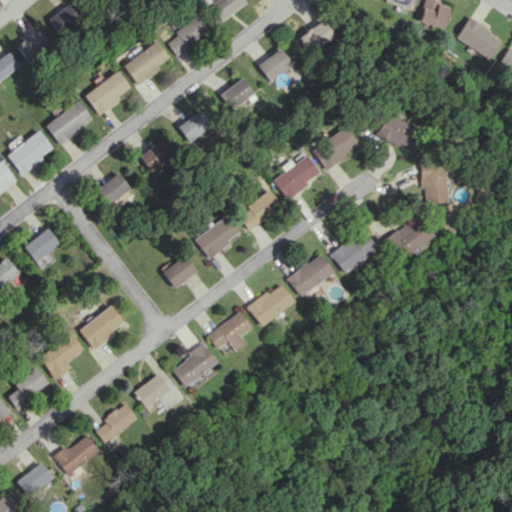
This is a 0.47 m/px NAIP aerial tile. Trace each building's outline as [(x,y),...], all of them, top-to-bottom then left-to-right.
[(211,0),(206,4),(219,20),(243,2),(241,0),(211,0)] [(421,0),(415,20),(440,28),(447,4),(434,0),(421,0)] [(45,15),(52,31),(76,20),(68,4),(45,15)] [(173,55),(205,31),(193,14),(170,31),(173,35),(163,42),(173,55)] [(452,37),(486,59),(499,40),(466,17),(452,37)] [(296,37),(308,53),(331,35),(319,19),(296,37)] [(13,44),(27,61),(48,45),(35,28),(13,44)] [(166,58),(152,40),(119,65),(134,83),(166,58)] [(511,50),(506,46),(494,64),(511,76),(511,50)] [(267,80),(289,64),(276,47),(254,64),(267,80)] [(0,55),(0,78),(17,64),(6,50),(0,55)] [(94,114),(117,100),(114,95),(126,88),(116,71),(81,91),(94,114)] [(229,109),(251,92),(239,77),(217,94),(229,109)] [(89,118),(74,100),(43,125),(57,143),(89,118)] [(186,141),(209,127),(198,110),(175,124),(186,141)] [(417,129),(383,113),(373,134),(406,150),(417,129)] [(308,147),(320,167),(354,147),(342,127),(308,147)] [(51,151),(38,131),(4,151),(16,172),(51,151)] [(151,172),(171,154),(158,139),(137,156),(151,172)] [(316,174),(303,154),(290,164),(287,160),(278,166),(282,171),(270,179),(283,197),(316,174)] [(0,187),(12,179),(0,161),(0,187)] [(415,162),(416,203),(441,202),(440,161),(415,162)] [(94,189),(107,204),(128,187),(116,171),(94,189)] [(246,229),(278,204),(267,190),(235,214),(246,229)] [(191,238),(204,257),(238,234),(225,215),(191,238)] [(382,238),(399,259),(427,235),(410,215),(382,238)] [(32,261),(57,243),(46,227),(21,245),(32,261)] [(326,251),(338,272),(373,251),(360,230),(326,251)] [(53,258),(46,251),(34,262),(40,269),(53,258)] [(296,296),(329,272),(316,253),(283,277),(296,296)] [(160,269),(170,287),(194,272),(183,255),(160,269)] [(0,286),(17,274),(5,257),(0,261),(0,286)] [(290,302),(278,283),(243,305),(256,324),(290,302)] [(91,348),(123,322),(108,304),(76,330),(91,348)] [(204,333),(213,348),(224,341),(231,351),(242,343),(237,335),(248,327),(237,311),(204,333)] [(52,378),(68,366),(64,360),(80,349),(68,332),(36,356),(52,378)] [(182,386),(213,361),(199,344),(168,368),(182,386)] [(46,385),(35,366),(10,381),(15,389),(5,395),(11,406),(46,385)] [(141,406),(167,390),(156,373),(130,390),(141,406)] [(102,442),(134,418),(122,402),(101,417),(104,421),(93,430),(102,442)] [(64,448),(62,446),(51,454),(63,473),(96,452),(85,434),(64,448)] [(14,479),(24,495),(50,479),(39,462),(14,479)] [(0,511),(14,511),(20,508),(7,490),(0,494),(0,511)] [(62,511),(60,502),(47,506),(48,511),(62,511)]
